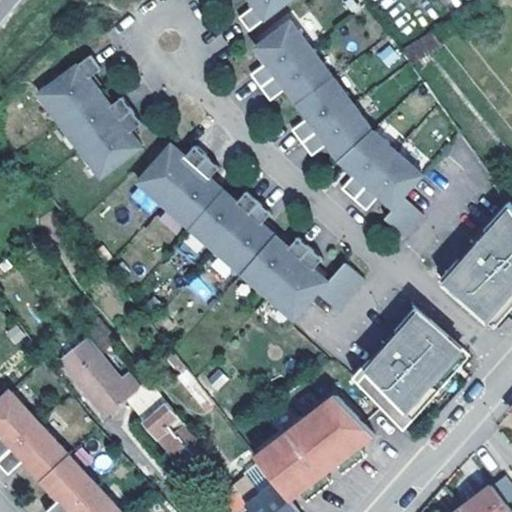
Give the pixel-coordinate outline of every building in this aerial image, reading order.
[(257,0),(259,1),(242,12),(252,26),(289,0),(257,0)] [(295,18),(258,43),(269,59),(253,70),(272,97),(288,85),(309,115),(293,126),(312,152),(328,141),(339,158),(355,172),(342,187),(367,209),(380,194),(394,207),(404,196),(424,174),(374,129),(295,18)] [(399,51),(409,66),(440,48),(429,34),(399,51)] [(377,54),(389,69),(401,59),(388,44),(377,54)] [(94,51),(42,89),(102,173),(143,143),(132,128),(144,119),(125,93),(113,102),(92,73),(104,65),(94,51)] [(174,141),(140,179),(294,317),(317,291),(328,280),(314,268),(324,257),(299,235),(290,246),(263,221),(272,210),(248,188),(238,199),(212,175),(221,165),(197,142),(187,153),(174,141)] [(404,196),(394,207),(385,217),(409,239),(428,218),(404,196)] [(460,257),(441,278),(490,318),(494,313),(506,299),(511,304),(511,205),(509,202),(485,229),(490,233),(465,261),(460,257)] [(485,229),(460,257),(465,261),(490,233),(485,229)] [(346,262),(317,291),(338,310),(366,280),(346,262)] [(205,302),(214,292),(197,276),(188,285),(205,302)] [(511,304),(506,299),(494,313),(502,319),(511,308),(511,304)] [(75,322),(90,311),(83,304),(69,314),(75,322)] [(371,355),(353,375),(398,419),(416,399),(424,406),(435,393),(452,375),(455,371),(447,364),(459,350),(463,346),(415,306),(396,328),(401,332),(376,360),(371,355)] [(110,374),(126,395),(145,379),(128,359),(118,367),(108,352),(99,359),(65,318),(40,339),(85,394),(110,374)] [(396,328),(371,355),(376,360),(401,332),(396,328)] [(459,350),(447,364),(455,371),(467,358),(459,350)] [(452,375),(435,393),(441,398),(457,379),(452,375)] [(154,444),(181,423),(145,379),(126,395),(118,401),(154,444)] [(120,511),(9,390),(0,397),(0,464),(8,473),(22,460),(58,499),(44,511),(120,511)] [(277,482),(292,499),(303,491),(329,471),(339,463),(363,444),(377,434),(337,396),(332,396),(257,457),(277,482)] [(424,406),(416,399),(398,419),(405,427),(424,406)] [(363,444),(339,463),(348,474),(371,455),(363,444)] [(329,471),(303,491),(312,502),(338,482),(329,471)] [(493,487),(507,506),(511,502),(511,484),(506,477),(493,487)] [(248,505),(253,511),(302,511),(292,499),(277,482),(248,505)] [(463,509),(464,511),(511,511),(507,506),(493,487),(492,487),(463,509)]
